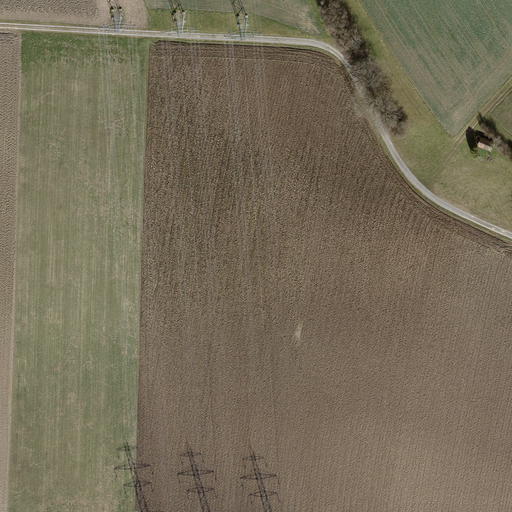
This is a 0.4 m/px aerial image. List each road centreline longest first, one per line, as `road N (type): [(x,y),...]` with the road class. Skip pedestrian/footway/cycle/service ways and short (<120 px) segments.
road 1 (track): [(0,24),(325,46),(348,62),(418,184),(511,234)]
road 2 (track): [(418,184),(511,84)]
